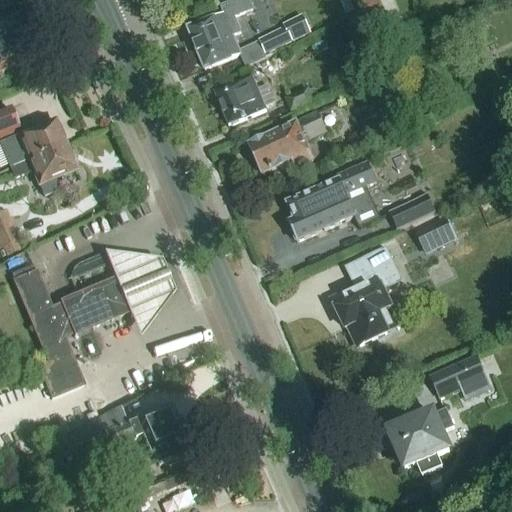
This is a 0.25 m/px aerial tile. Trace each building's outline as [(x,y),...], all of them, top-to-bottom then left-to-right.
[(240,0),(222,8),(225,15),(189,30),(206,71),(241,57),(234,38),(242,34),(236,19),(254,11),(249,0),(240,0)] [(386,25),(376,0),(358,0),(372,32),(386,25)] [(486,15),(475,20),(481,31),(487,28),(489,21),(486,15)] [(282,30),(257,42),(264,57),(292,44),(291,43),(309,35),(301,17),(281,26),(282,30)] [(0,32),(0,71),(31,59),(17,25),(0,32)] [(271,58),(255,65),(260,78),(277,70),(276,69),(284,65),(280,56),(272,60),(271,58)] [(473,76),(471,82),(474,87),(480,89),(486,86),(487,80),(484,75),(478,73),(473,76)] [(268,113),(266,110),(275,106),(268,88),(259,91),(254,80),(216,96),(229,129),(268,113)] [(511,85),(499,91),(510,114),(511,113),(511,85)] [(290,115),(312,105),(305,90),(283,100),(290,115)] [(0,139),(21,131),(11,109),(0,113),(0,139)] [(388,125),(380,111),(369,117),(376,131),(388,125)] [(319,115),(250,147),(264,177),(293,163),(297,171),(314,163),(306,146),(328,135),(319,115)] [(0,144),(0,146),(10,170),(65,147),(61,137),(55,122),(0,144)] [(65,147),(10,170),(15,183),(34,175),(39,187),(75,171),(65,147)] [(298,245),(328,231),(347,222),(354,219),(360,231),(380,222),(366,190),(378,184),(369,164),(340,177),(342,182),(288,205),(296,222),(290,225),(298,245)] [(282,179),(268,185),(272,193),(286,187),(282,179)] [(427,198),(389,216),(397,233),(435,216),(427,198)] [(8,259),(22,253),(19,244),(22,243),(9,213),(0,216),(0,251),(1,253),(5,252),(8,259)] [(446,226),(433,232),(441,249),(454,243),(446,226)] [(376,282),(332,303),(342,323),(345,322),(358,350),(387,337),(378,317),(391,311),(382,293),(401,284),(386,252),(366,262),(376,282)] [(100,259),(110,287),(115,298),(122,315),(136,352),(175,301),(159,266),(100,259)] [(50,308),(36,274),(14,283),(49,365),(38,370),(52,402),(84,388),(65,344),(86,335),(113,324),(111,320),(122,315),(123,315),(116,298),(115,298),(110,287),(99,291),(98,288),(71,299),(50,308)] [(475,359),(448,371),(428,380),(439,404),(486,383),(475,359)] [(186,423),(180,422),(179,419),(176,421),(170,407),(104,434),(111,450),(143,436),(151,455),(154,454),(159,466),(185,455),(180,443),(187,440),(186,437),(190,433),(186,423)] [(445,413),(391,435),(406,473),(420,467),(424,478),(445,470),(440,458),(452,453),(444,434),(452,431),(445,413)] [(115,415),(76,433),(81,445),(120,427),(115,415)]
